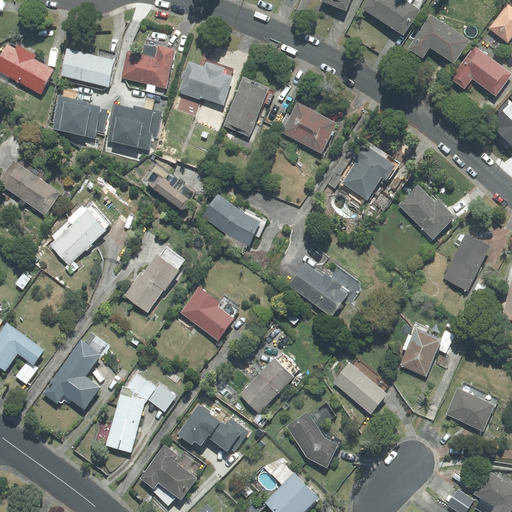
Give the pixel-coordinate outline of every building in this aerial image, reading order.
[(355,0),(326,0),(326,1),(352,10),(355,0)] [(410,0),(371,0),(367,8),(379,16),(409,35),(425,9),(415,3),(410,0)] [(511,4),(510,3),(492,28),(511,42),(511,41),(511,4)] [(433,15),(413,48),(428,57),(435,47),(461,63),(475,40),(433,15)] [(21,48),(12,43),(0,65),(0,69),(46,94),(60,68),(41,58),(43,54),(23,43),(21,48)] [(161,57),(132,50),(125,78),(172,89),(182,48),(164,44),(161,57)] [(511,78),(511,70),(477,46),(454,79),(469,89),(476,78),(485,84),(500,95),(511,78)] [(108,87),(115,59),(67,47),(60,75),(108,87)] [(226,67),(207,61),(205,66),(188,61),(185,71),(183,71),(180,78),(182,78),(178,90),(180,90),(179,93),(199,99),(200,97),(225,105),(234,76),(224,72),(226,67)] [(275,87),(248,76),(227,125),(253,137),(275,87)] [(60,96),(53,129),(94,137),(101,107),(88,104),(88,102),(60,96)] [(511,102),(509,99),(498,110),(500,113),(490,123),(511,144),(511,102)] [(303,102),(301,101),(285,132),(327,153),(342,122),(303,102)] [(133,109),(115,105),(107,140),(149,149),(152,134),(149,133),(154,110),(133,106),(133,109)] [(365,140),(355,156),(360,159),(345,182),(371,198),(387,175),(391,178),(401,163),(365,140)] [(66,193),(19,159),(3,183),(49,216),(66,193)] [(198,198),(178,183),(178,181),(172,177),(170,177),(168,176),(168,180),(163,186),(160,186),(159,188),(189,209),(189,205),(195,199),(198,198)] [(440,200),(422,182),(401,203),(437,238),(460,214),(443,197),(440,200)] [(267,220),(248,211),(223,194),(205,217),(233,237),(237,238),(251,245),(254,246),(267,220)] [(54,244),(72,265),(113,229),(95,208),(54,244)] [(496,243),(471,230),(446,277),(471,290),(496,243)] [(247,254),(251,245),(237,238),(233,244),(247,254)] [(167,253),(165,255),(184,268),(190,260),(171,246),(167,253)] [(149,273),(145,271),(140,278),(128,296),(152,313),(169,289),(171,290),(186,270),(184,268),(165,255),(163,253),(149,273)] [(328,273),(309,260),(292,284),(336,315),(353,291),(346,286),(348,283),(330,270),(328,273)] [(34,278),(27,273),(19,284),(26,289),(34,278)] [(227,302),(205,286),(202,289),(185,313),(223,341),(240,317),(224,305),(227,302)] [(291,308),(286,314),(297,324),(302,317),(291,308)] [(461,324),(452,319),(448,325),(457,330),(461,324)] [(11,321),(0,336),(0,363),(10,371),(12,369),(23,353),(40,364),(51,348),(11,321)] [(420,324),(403,363),(428,374),(430,375),(435,363),(447,336),(420,324)] [(136,337),(133,341),(140,345),(142,342),(136,337)] [(87,338),(47,393),(61,403),(66,397),(68,394),(90,409),(106,386),(92,376),(108,354),(87,338)] [(299,374),(279,355),(263,372),(243,393),(261,411),(263,412),(264,411),(299,374)] [(41,368),(30,360),(18,376),(29,384),(41,368)] [(354,360),(337,381),(375,412),(393,391),(354,360)] [(140,371),(124,393),(116,423),(110,445),(136,452),(150,400),(160,386),(140,371)] [(54,378),(47,373),(29,397),(35,402),(54,378)] [(164,384),(152,400),(169,412),(180,395),(164,384)] [(463,385),(450,413),(467,420),(488,430),(501,402),(463,385)] [(198,406),(178,435),(192,445),(194,441),(201,445),(209,434),(210,435),(220,421),(209,413),(211,412),(203,407),(202,408),(198,406)] [(312,409),(289,425),(311,456),(333,466),(344,441),(330,435),(312,409)] [(263,412),(261,411),(255,420),(260,423),(267,414),(264,411),(263,412)] [(220,421),(210,435),(208,439),(228,452),(230,449),(235,452),(249,431),(231,419),(228,423),(227,422),(225,424),(220,421)] [(168,443),(144,477),(157,486),(158,487),(163,481),(187,498),(203,476),(179,459),(183,453),(168,443)] [(297,472),(285,461),(283,463),(274,473),(285,484),(297,472)] [(511,511),(511,478),(491,467),(477,493),(478,494),(499,505),(494,511),(511,511)] [(285,484),(269,501),(280,511),(307,511),(324,495),(299,470),(297,472),(285,484)] [(468,511),(477,498),(460,488),(455,497),(450,504),(463,511),(468,511)] [(220,511),(210,503),(201,511),(220,511)]
